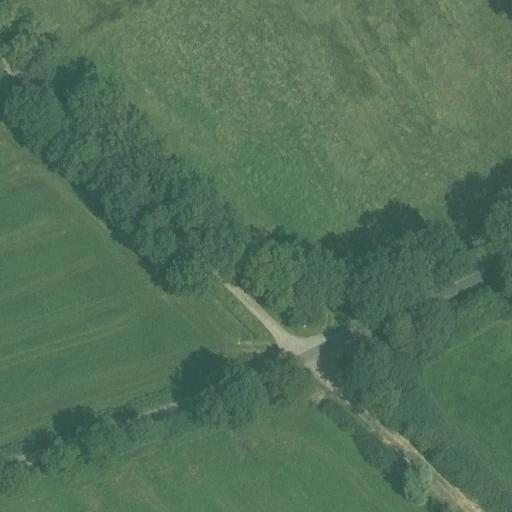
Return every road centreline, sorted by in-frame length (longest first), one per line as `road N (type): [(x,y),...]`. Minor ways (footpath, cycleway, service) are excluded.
road 1 (unclassified): [(511,263),(269,372),(0,470)]
road 2 (track): [(300,358),(0,43)]
road 3 (track): [(300,358),(461,511)]
